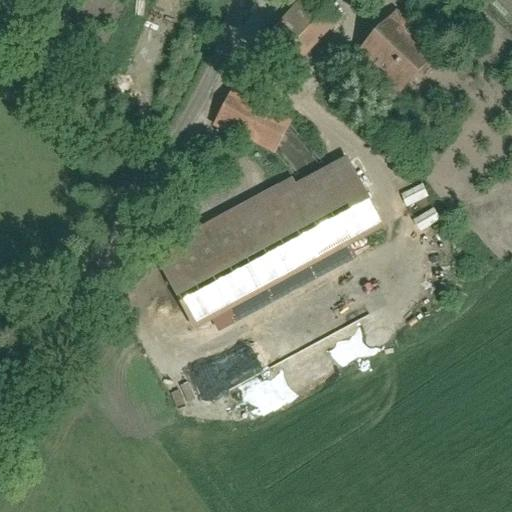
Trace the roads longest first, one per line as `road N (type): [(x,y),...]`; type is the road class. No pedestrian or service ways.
road 1 (unclassified): [(242,0),(0,420)]
road 2 (unknown): [(4,0),(137,192)]
